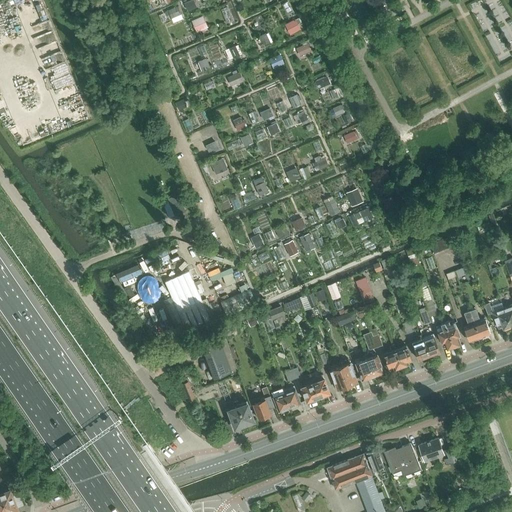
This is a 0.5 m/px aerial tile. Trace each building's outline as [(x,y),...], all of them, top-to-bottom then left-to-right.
[(287,2),(282,4),(289,17),(294,14),(287,2)] [(294,19),(284,25),(290,36),(300,30),(294,19)] [(317,83),(322,95),(331,91),(326,79),(317,83)] [(260,112),(263,121),(275,116),(271,107),(260,112)] [(241,116),(233,120),(238,132),(247,129),(241,116)] [(216,141),(207,145),(209,151),(219,147),(216,141)] [(223,158),(213,162),(218,173),(227,170),(223,158)] [(281,177),(273,181),(277,188),(285,185),(281,177)] [(384,181),(376,184),(380,193),(388,190),(384,181)] [(242,197),(245,204),(256,199),(253,193),(242,197)] [(179,194),(167,198),(174,215),(186,211),(179,194)] [(391,196),(382,200),(387,211),(396,207),(391,196)] [(332,200),(324,203),(330,216),(338,212),(332,200)] [(368,206),(359,211),(364,222),(374,217),(368,206)] [(490,222),(478,227),(480,233),(492,228),(490,222)] [(286,226),(276,229),(279,240),(290,237),(286,226)] [(308,233),(299,237),(304,248),(313,244),(308,233)] [(456,233),(430,244),(436,257),(462,246),(456,233)] [(414,248),(406,251),(409,260),(418,257),(414,248)] [(387,259),(381,261),(385,271),(391,268),(387,259)] [(379,262),(373,264),(376,271),(382,269),(379,262)] [(189,271),(165,281),(188,333),(212,322),(189,271)] [(367,281),(358,285),(365,303),(374,300),(367,281)] [(335,282),(328,285),(333,299),(337,298),(335,294),(339,293),(335,282)] [(242,292),(221,302),(227,316),(257,303),(251,288),(248,289),(246,284),(240,287),(242,292)] [(428,287),(420,290),(425,302),(432,299),(428,287)] [(323,289),(315,292),(318,300),(326,297),(323,289)] [(306,294),(300,297),(306,310),(312,308),(318,305),(313,292),(312,292),(306,294)] [(300,298),(291,301),(294,309),(302,305),(300,298)] [(432,299),(425,302),(430,317),(438,314),(432,299)] [(377,300),(362,306),(364,311),(379,306),(377,300)] [(489,302),(484,304),(488,314),(492,313),(494,318),(495,318),(499,328),(503,327),(503,328),(505,328),(506,328),(509,327),(509,326),(511,325),(504,307),(502,302),(491,306),(489,302)] [(281,306),(269,311),(272,317),(273,319),(284,314),(281,306)] [(362,306),(355,309),(358,315),(365,313),(364,311),(362,306)] [(426,307),(419,309),(422,316),(425,324),(431,321),(426,307)] [(470,311),(480,337),(490,333),(490,332),(486,319),(481,321),(476,309),(470,311)] [(269,311),(261,314),(263,320),(272,317),(269,311)] [(464,313),(469,326),(464,327),(468,340),(469,340),(470,340),(470,341),(480,337),(470,311),(464,313)] [(255,317),(248,320),(251,327),(258,324),(255,317)] [(449,320),(445,322),(454,346),(461,344),(458,337),(460,336),(455,321),(450,323),(449,320)] [(409,321),(402,324),(406,334),(413,331),(409,321)] [(442,326),(437,328),(443,344),(445,343),(447,349),(454,346),(445,322),(441,323),(442,326)] [(379,333),(374,335),(378,347),(384,345),(379,333)] [(423,337),(429,356),(440,351),(433,333),(423,337)] [(374,335),(369,337),(373,349),(378,347),(374,335)] [(204,345),(202,346),(213,378),(215,377),(237,369),(226,337),(204,345)] [(423,337),(412,341),(419,359),(429,356),(423,337)] [(403,348),(396,351),(401,366),(403,366),(404,366),(406,365),(407,364),(409,363),(408,362),(412,360),(406,345),(402,346),(403,348)] [(388,351),(384,353),(390,369),(394,367),(394,369),(396,368),(397,369),(399,368),(400,367),(401,366),(396,351),(389,353),(388,351)] [(320,354),(324,364),(329,362),(326,352),(320,354)] [(367,359),(368,362),(373,377),(384,372),(378,355),(367,359)] [(321,357),(316,358),(319,368),(324,366),(321,357)] [(359,357),(355,359),(356,363),(362,381),(373,377),(368,362),(367,359),(360,361),(359,357)] [(350,362),(340,366),(348,386),(349,386),(350,386),(353,385),(354,384),(358,382),(350,362)] [(340,366),(330,369),(338,390),(342,388),(343,389),(346,388),(347,387),(348,386),(340,366)] [(298,367),(291,370),(295,379),(301,377),(298,367)] [(291,370),(285,372),(289,381),(295,379),(291,370)] [(313,382),(319,397),(320,396),(320,398),(325,396),(324,395),(330,393),(323,374),(311,378),(313,382)] [(317,397),(319,397),(313,382),(301,386),(307,401),(313,399),(313,401),(318,399),(317,397)] [(261,401),(253,404),(259,419),(261,418),(261,420),(266,418),(265,416),(271,414),(269,408),(275,406),(271,395),(267,386),(262,388),(265,397),(261,399),(261,401)] [(274,397),(279,412),(284,410),(286,411),(289,410),(289,408),(290,408),(285,393),(284,393),(283,388),(272,392),(274,397)] [(295,388),(285,393),(290,408),(291,407),(292,408),(295,407),(296,405),(301,404),(295,388)] [(253,421),(254,420),(247,400),(226,408),(225,409),(225,411),(233,432),(241,429),(240,426),(247,423),(247,424),(249,425),(252,423),(253,421)] [(420,447),(417,448),(422,462),(425,461),(444,454),(438,437),(419,444),(420,447)] [(421,469),(411,443),(396,448),(395,447),(384,451),(393,473),(402,470),(404,475),(421,469)] [(366,452),(364,453),(372,475),(375,474),(374,470),(384,466),(377,448),(374,447),(370,448),(369,451),(366,452)] [(446,449),(449,458),(445,459),(447,464),(458,460),(453,447),(446,449)] [(364,453),(327,467),(336,489),(356,481),(368,511),(385,511),(384,508),(371,475),(372,475),(364,454),(364,453)] [(0,493),(7,511),(14,511),(18,509),(10,489),(0,493)] [(307,492),(302,497),(307,501),(312,496),(307,492)]
